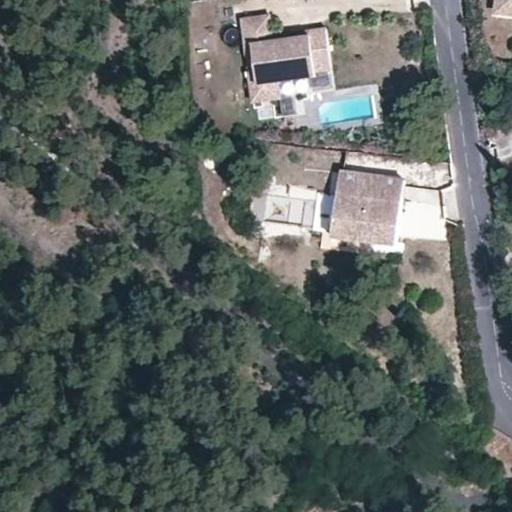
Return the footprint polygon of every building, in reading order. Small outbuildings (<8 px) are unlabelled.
[(511,0),(495,0),(495,13),(511,14),(511,0)] [(292,70),(313,68),(329,66),(323,25),(292,29),(293,37),(283,37),(271,39),(268,14),(241,17),(246,54),(253,53),(254,68),(247,69),(251,100),(278,97),(277,80),(293,78),(292,70)] [(293,37),(292,29),(282,30),(283,37),(293,37)] [(292,70),(293,78),(314,75),(313,68),(292,70)] [(298,96),(279,97),(280,112),(298,111),(298,96)] [(335,237),(395,245),(404,178),(343,171),(335,237)]
